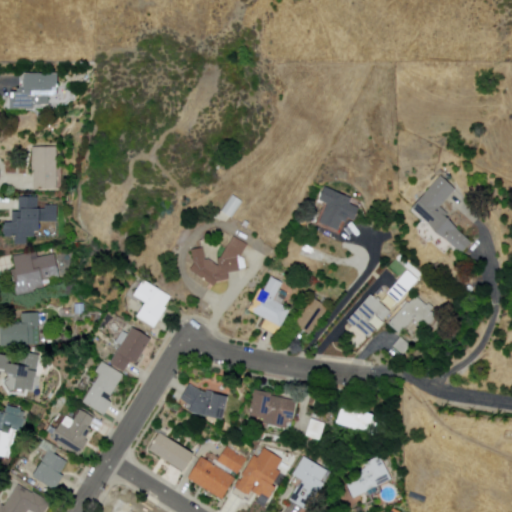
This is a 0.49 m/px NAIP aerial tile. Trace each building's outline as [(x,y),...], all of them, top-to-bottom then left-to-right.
[(23,75),(62,74),(62,97),(53,98),(53,107),(38,107),(39,110),(11,111),(10,97),(14,97),(14,94),(20,93),(20,91),(24,91),(23,75)] [(61,149),(61,191),(39,191),(39,177),(37,177),(37,160),(38,160),(38,149),(61,149)] [(415,208),(443,178),(458,192),(441,210),(476,244),(466,255),(415,208)] [(328,189),(356,201),(354,206),(363,210),(357,223),(348,219),(342,232),(323,224),(330,207),(321,204),(328,189)] [(222,211),(233,195),(243,202),(232,218),(222,211)] [(23,199),(41,199),(42,210),(50,210),(50,206),(61,206),(61,223),(45,223),(45,236),(39,236),(39,240),(32,240),(32,247),(19,247),(19,240),(22,240),(22,237),(17,237),(17,239),(9,239),(9,225),(16,224),(16,212),(23,211),(23,199)] [(195,252),(206,249),(208,262),(212,261),(222,268),(221,260),(224,260),(237,238),(251,246),(245,258),(241,260),(243,273),(231,275),(231,281),(222,283),(218,288),(194,272),(197,267),(195,252)] [(17,258),(40,253),(41,258),(58,255),(63,279),(53,281),(55,290),(21,296),(19,284),(16,271),(20,270),(17,258)] [(417,276),(422,280),(399,306),(387,296),(406,274),(413,280),(417,276)] [(269,278),(286,286),(278,302),(294,311),(281,338),(261,328),(266,319),(252,312),(269,278)] [(135,297),(145,281),(173,298),(154,328),(137,318),(146,304),(135,297)] [(353,322),(374,297),(394,313),(388,321),(381,315),(373,325),(381,331),(374,339),(353,322)] [(331,309),(323,322),(325,323),(316,337),(297,324),(315,298),(331,309)] [(434,306),(439,311),(436,315),(444,322),(430,338),(416,325),(406,337),(394,327),(418,298),(431,309),(434,306)] [(78,316),(77,306),(86,305),(87,315),(78,316)] [(42,314),(43,345),(2,347),(1,325),(26,324),(25,315),(42,314)] [(131,327),(151,339),(136,364),(131,361),(125,371),(110,362),(122,341),(117,338),(122,330),(127,334),(131,327)] [(398,355),(407,347),(399,339),(390,348),(398,355)] [(414,347),(406,356),(397,348),(404,339),(414,347)] [(43,358),(41,372),(39,371),(38,384),(30,384),(29,395),(16,394),(17,383),(0,381),(0,368),(1,355),(14,357),(13,366),(21,366),(22,356),(43,358)] [(99,374),(105,364),(127,377),(114,398),(108,394),(105,399),(115,405),(108,418),(87,405),(104,377),(99,374)] [(193,386),(205,394),(232,399),(227,423),(192,414),(195,408),(184,401),(193,386)] [(276,396),(276,398),(300,403),(295,425),(291,424),(290,431),(267,426),(268,421),(254,419),(259,392),(276,396)] [(380,436),(341,424),(347,406),(385,418),(380,436)] [(9,407),(28,411),(26,419),(28,419),(25,434),(21,433),(14,462),(0,458),(0,444),(3,430),(0,429),(0,412),(7,414),(9,407)] [(84,412),(98,421),(92,430),(95,432),(89,442),(91,443),(81,459),(55,442),(57,438),(50,433),(54,428),(61,432),(70,418),(78,423),(84,412)] [(322,421),(315,418),(317,412),(324,414),(322,421)] [(328,426),(323,442),(309,438),(314,421),(328,426)] [(152,452),(163,435),(198,457),(187,474),(152,452)] [(240,476),(220,463),(229,448),(249,461),(240,476)] [(52,453),(71,464),(63,476),(68,479),(59,493),(36,479),(52,453)] [(382,457),(394,479),(357,500),(350,487),(375,473),(370,464),(382,457)] [(257,458),(284,474),(276,488),(280,490),(273,501),(265,496),(264,499),(255,494),(252,498),(238,489),(257,458)] [(191,481),(204,459),(238,480),(225,501),(191,481)] [(296,477),(306,459),(331,473),(324,484),(328,486),(321,498),(317,496),(308,511),(293,503),(305,482),(296,477)] [(21,486),(35,495),(36,494),(54,505),(49,511),(0,511),(4,507),(7,509),(21,486)] [(409,496),(410,491),(427,497),(426,502),(409,496)] [(142,511),(115,511),(123,500),(142,511)]
